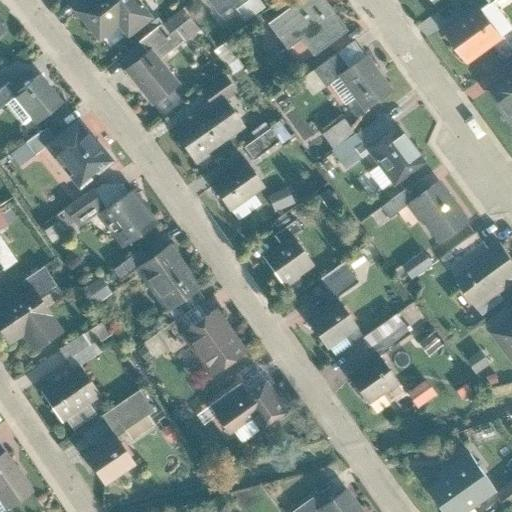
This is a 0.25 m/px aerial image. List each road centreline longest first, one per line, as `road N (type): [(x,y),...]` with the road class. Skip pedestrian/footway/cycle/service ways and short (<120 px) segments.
road 1 (residential): [(397,511),(82,70),(23,0)]
road 2 (residential): [(372,0),(511,189)]
road 3 (residential): [(91,511),(0,376)]
